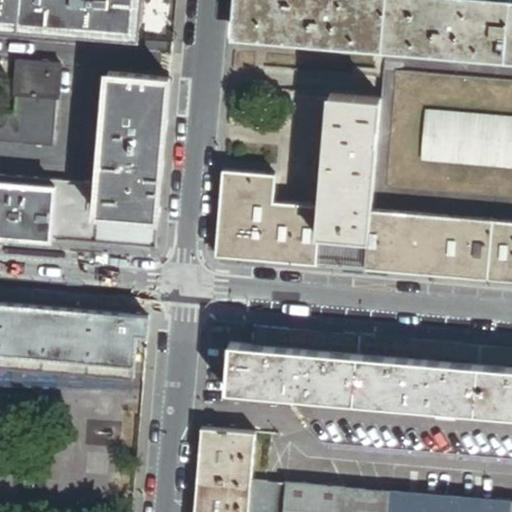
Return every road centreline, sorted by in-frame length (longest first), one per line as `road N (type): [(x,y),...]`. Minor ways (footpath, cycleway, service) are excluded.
road 1 (residential): [(511,312),(187,281)]
road 2 (residential): [(209,0),(187,281)]
road 3 (residential): [(187,281),(166,511)]
road 4 (residential): [(187,281),(0,267)]
